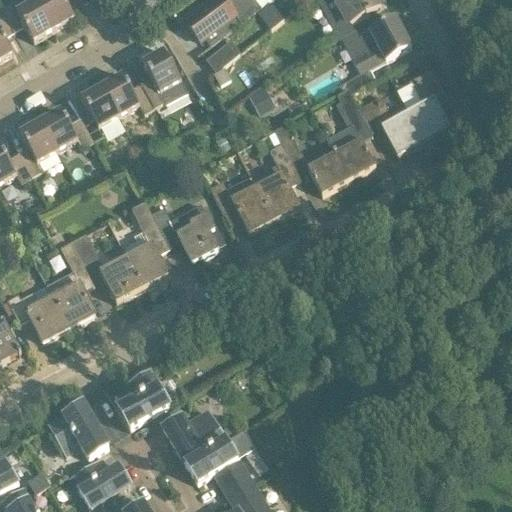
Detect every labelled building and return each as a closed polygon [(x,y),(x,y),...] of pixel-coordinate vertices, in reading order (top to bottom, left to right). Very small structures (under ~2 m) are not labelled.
[(61,0),(45,0),(37,5),(54,35),(75,24),(61,0)] [(352,28),(381,12),(374,0),(324,0),(329,10),(338,5),(350,29),(352,28)] [(200,47),(205,43),(211,51),(261,14),(254,3),(225,5),(222,1),(186,28),(200,47)] [(12,8),(1,14),(15,38),(16,37),(15,35),(24,30),(34,47),(54,35),(37,5),(17,16),(12,8)] [(15,38),(1,14),(0,14),(0,66),(13,59),(4,42),(13,37),(14,39),(15,38)] [(395,23),(358,43),(365,55),(353,62),(361,78),(345,86),(346,87),(335,93),(339,102),(350,95),(352,100),(377,86),(370,73),(385,64),(386,66),(412,52),(395,23)] [(483,52),(499,43),(494,31),(479,40),(476,34),(468,37),(475,54),(483,51),(483,52)] [(216,78),(242,58),(232,45),(206,66),(216,78)] [(141,89),(155,113),(165,107),(160,99),(182,86),(164,56),(143,68),(153,85),(144,91),(142,88),(141,89)] [(231,84),(225,74),(216,80),(222,89),(231,84)] [(423,112),(409,119),(424,148),(450,135),(432,101),(442,96),(444,100),(445,100),(433,76),(410,87),(423,112)] [(102,92),(119,122),(139,111),(144,119),(155,113),(141,89),(140,90),(141,92),(132,97),(122,80),(102,92)] [(119,122),(102,92),(81,103),(91,121),(81,127),(94,148),(104,142),(99,134),(119,122)] [(260,119),(276,111),(268,95),(252,103),(260,119)] [(352,100),(350,95),(339,102),(356,135),(330,149),(336,160),(350,187),(376,173),(362,147),(373,142),(372,138),(359,114),(352,100)] [(398,162),(424,148),(409,119),(395,126),(382,102),(359,114),(372,138),(382,132),(398,162)] [(94,148),(81,127),(71,132),(61,115),(41,127),(58,157),(78,146),(83,155),(94,148)] [(58,157),(41,127),(20,139),(30,156),(20,162),(32,184),(42,178),(38,169),(58,157)] [(276,136),(283,149),(297,177),(308,171),(286,130),(276,136)] [(224,140),(216,144),(223,155),(231,150),(224,140)] [(300,213),(289,192),(301,186),(297,177),(283,149),(270,156),(282,180),(258,192),(275,226),(300,213)] [(32,184),(20,162),(10,168),(0,150),(0,190),(17,181),(22,190),(32,184)] [(350,187),(336,160),(308,174),(322,201),(350,187)] [(275,226),(258,192),(253,183),(228,195),(224,188),(211,194),(227,225),(239,219),(250,239),(275,226)] [(170,254),(153,220),(152,221),(145,208),(131,215),(150,251),(128,263),(144,294),(170,281),(159,260),(170,254)] [(153,220),(170,254),(182,248),(192,269),(219,255),(217,253),(225,249),(218,234),(215,235),(208,221),(191,229),(193,232),(178,240),(165,214),(153,220)] [(61,252),(67,249),(61,236),(51,241),(58,254),(61,252)] [(73,249),(84,270),(98,262),(87,239),(72,247),(73,249)] [(96,292),(72,247),(67,249),(61,252),(74,278),(48,291),(55,304),(54,305),(69,334),(95,320),(84,298),(96,292)] [(144,294),(128,263),(101,277),(117,309),(144,294)] [(20,330),(31,324),(43,348),(69,334),(54,305),(41,312),(34,299),(22,305),(20,301),(8,307),(20,330)] [(13,318),(8,307),(3,309),(8,320),(13,318)] [(0,370),(22,360),(5,327),(0,329),(0,370)] [(150,378),(111,403),(110,403),(130,436),(170,411),(150,378)] [(51,433),(62,451),(67,461),(81,452),(89,466),(109,454),(84,413),(51,433)] [(186,471),(227,446),(213,425),(191,438),(181,422),(163,433),(186,471)] [(238,439),(232,429),(221,436),(227,446),(238,439)] [(231,506),(254,491),(227,446),(186,471),(198,490),(220,477),(228,489),(223,493),(231,506)] [(0,459),(0,501),(19,490),(0,459)] [(288,469),(295,465),(291,459),(285,463),(288,469)] [(94,470),(72,484),(89,511),(114,511),(110,504),(132,491),(120,471),(102,482),(94,470)] [(47,493),(41,482),(30,488),(37,499),(47,493)] [(266,511),(262,504),(254,491),(231,506),(234,511),(266,511)]
